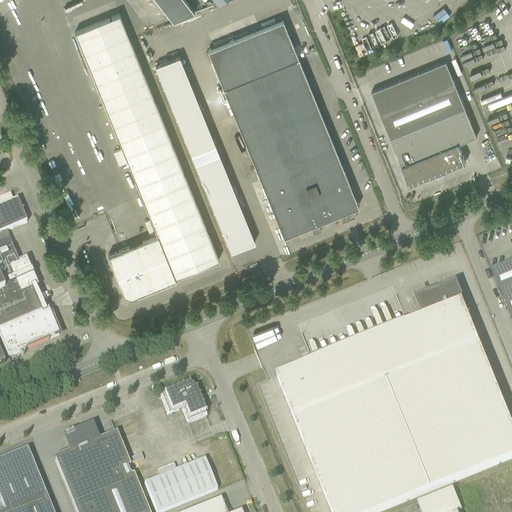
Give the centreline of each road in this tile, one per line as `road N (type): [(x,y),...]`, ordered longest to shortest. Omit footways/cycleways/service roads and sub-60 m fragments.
road 1 (unclassified): [(404,238),(308,0)]
road 2 (unclassified): [(0,439),(210,356)]
road 3 (tertiary): [(197,323),(404,238)]
road 4 (unclassified): [(110,357),(30,173)]
road 5 (unclassified): [(273,511),(210,356)]
